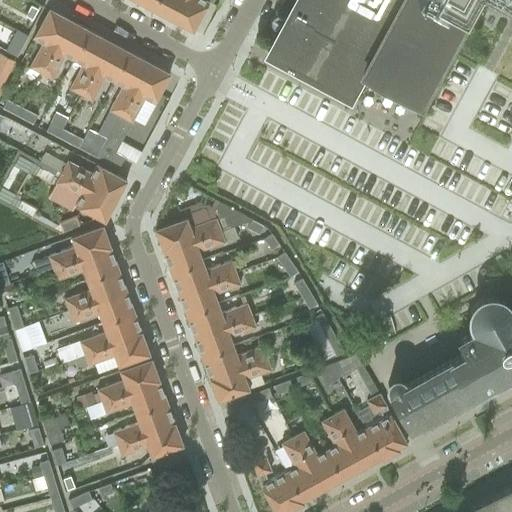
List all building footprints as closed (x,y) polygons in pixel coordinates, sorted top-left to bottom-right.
[(25,0),(16,17),(30,25),(31,24),(31,23),(40,7),(26,0),(25,0)] [(134,0),(151,9),(156,0),(134,0)] [(156,0),(151,9),(171,20),(182,0),(156,0)] [(182,0),(171,20),(192,31),(208,1),(211,3),(212,0),(182,0)] [(511,0),(294,0),(267,52),(348,96),(362,70),(418,100),(419,98),(410,93),(452,16),(461,21),(469,6),(484,15),(482,20),(511,36),(511,0)] [(41,43),(28,67),(40,73),(69,19),(48,8),(39,26),(32,38),(41,43)] [(69,19),(40,73),(51,79),(64,55),(73,60),(89,30),(69,19)] [(81,64),(68,88),(80,95),(109,41),(89,30),(73,60),(81,64)] [(15,31),(8,44),(19,50),(26,36),(15,31)] [(109,41),(80,95),(91,101),(104,76),(113,81),(129,52),(109,41)] [(121,86),(108,110),(119,116),(120,116),(149,62),(129,52),(113,81),(121,86)] [(0,53),(0,73),(4,76),(13,60),(0,53)] [(149,62),(120,116),(131,122),(132,120),(144,98),(153,103),(169,73),(149,62)] [(144,98),(132,120),(143,126),(155,104),(153,103),(144,98)] [(6,100),(2,108),(17,116),(17,115),(20,110),(20,109),(21,109),(21,108),(21,107),(6,100)] [(17,115),(17,116),(32,124),(36,116),(21,108),(21,109),(20,109),(20,110),(17,115)] [(119,116),(108,110),(95,134),(106,140),(119,116)] [(54,114),(50,123),(61,129),(66,120),(54,114)] [(106,140),(97,158),(118,169),(125,157),(115,152),(120,143),(122,139),(131,122),(120,116),(119,116),(106,140)] [(50,123),(45,131),(57,137),(59,133),(61,129),(50,123)] [(59,133),(57,137),(77,148),(82,140),(61,129),(59,133)] [(87,131),(82,140),(100,149),(105,140),(87,131)] [(82,140),(77,148),(89,154),(93,156),(96,158),(100,149),(82,140)] [(115,152),(125,157),(135,163),(140,154),(120,143),(115,152)] [(12,159),(0,182),(0,203),(29,219),(34,209),(16,200),(18,196),(15,194),(26,173),(31,175),(32,172),(49,181),(50,179),(51,177),(55,169),(17,149),(12,159)] [(67,160),(61,172),(115,200),(126,180),(107,170),(85,159),(80,167),(67,160)] [(61,172),(54,183),(78,196),(74,205),(86,211),(104,221),(115,200),(61,172)] [(219,203),(213,212),(215,218),(219,230),(220,231),(250,220),(248,219),(219,203)] [(155,229),(154,229),(162,251),(219,230),(215,218),(189,227),(186,217),(155,229)] [(74,218),(59,223),(62,232),(78,227),(74,218)] [(251,220),(247,228),(258,234),(262,226),(251,220)] [(73,246),(47,256),(52,268),(109,247),(101,225),(83,232),(69,237),(73,246)] [(219,230),(162,251),(170,272),(201,261),(202,260),(199,252),(224,243),(220,231),(219,230)] [(267,237),(263,239),(270,249),(276,245),(277,244),(274,239),(271,235),(270,234),(267,237)] [(109,247),(52,268),(56,280),(82,271),(85,280),(117,268),(109,247)] [(283,253),(276,257),(290,276),(296,272),(296,271),(283,253)] [(47,256),(31,262),(36,274),(52,268),(47,256)] [(201,261),(170,272),(177,294),(234,273),(235,272),(231,261),(205,270),(202,260),(201,261)] [(2,262),(0,262),(0,286),(9,283),(2,262)] [(89,289),(63,299),(67,311),(125,290),(117,268),(85,280),(89,289)] [(234,273),(177,294),(185,315),(217,303),(214,295),(240,285),(235,272),(234,273)] [(300,279),(293,283),(301,297),(309,292),(300,279)] [(0,286),(0,287),(3,295),(15,291),(12,282),(9,283),(0,286)] [(125,290),(67,311),(72,323),(97,314),(101,323),(133,311),(125,290)] [(309,292),(301,297),(308,308),(316,303),(309,292)] [(387,384),(387,385),(387,386),(387,387),(388,387),(388,388),(400,411),(410,428),(493,381),(511,370),(511,309),(511,310),(510,311),(508,307),(507,307),(507,306),(506,305),(505,304),(505,303),(504,302),(503,301),(502,301),(501,300),(500,299),(499,299),(498,298),(497,298),(495,297),(494,297),(493,297),(492,296),(491,296),(490,296),(489,296),(488,296),(486,297),(485,297),(484,297),(483,297),(482,298),(481,298),(480,299),(479,299),(478,300),(477,301),(476,301),(475,302),(474,303),(473,304),(473,305),(472,305),(472,306),(471,306),(471,307),(471,308),(470,308),(470,309),(470,310),(469,310),(469,311),(469,312),(468,313),(468,314),(468,315),(468,316),(468,317),(468,318),(468,319),(468,320),(468,321),(468,322),(469,323),(474,332),(459,341),(464,352),(459,355),(448,361),(404,385),(402,382),(402,381),(402,380),(401,380),(401,379),(400,379),(399,378),(398,378),(397,377),(396,377),(395,377),(394,377),(393,377),(393,378),(392,378),(391,378),(390,379),(389,380),(389,381),(388,381),(388,382),(388,383),(387,384)] [(217,303),(185,315),(193,336),(250,316),(251,315),(246,303),(221,313),(217,303)] [(16,306),(7,309),(14,330),(22,327),(16,306)] [(79,341),(56,350),(60,362),(83,353),(141,332),(133,311),(101,323),(104,332),(79,341)] [(321,313),(314,317),(324,337),(332,333),(321,313)] [(250,316),(193,336),(201,358),(232,346),(233,346),(230,338),(256,328),(251,315),(250,316)] [(22,327),(14,330),(19,345),(30,341),(25,326),(22,327)] [(0,331),(0,339),(9,337),(7,330),(0,331)] [(141,332),(83,353),(86,361),(87,366),(99,361),(113,356),(115,361),(116,366),(128,361),(130,361),(149,354),(141,332)] [(332,333),(324,337),(333,354),(334,356),(342,352),(332,333)] [(10,339),(1,341),(1,342),(1,343),(7,361),(7,363),(16,361),(10,339)] [(232,346),(201,358),(202,362),(209,379),(256,362),(265,358),(266,358),(262,346),(236,355),(233,346),(232,346)] [(32,355),(23,358),(28,373),(37,371),(36,367),(35,364),(32,355)] [(350,356),(333,362),(340,375),(356,366),(350,356)] [(90,392),(74,398),(78,409),(84,407),(158,380),(151,361),(150,358),(142,361),(131,365),(118,370),(122,380),(96,389),(98,392),(91,395),(90,392)] [(256,362),(209,379),(217,401),(235,394),(249,389),(245,380),(271,370),(268,362),(266,358),(265,358),(256,362)] [(340,375),(333,362),(314,368),(323,384),(340,375)] [(19,369),(10,371),(14,383),(22,380),(19,369)] [(307,373),(295,378),(299,386),(310,382),(307,373)] [(22,380),(14,383),(20,404),(29,401),(22,380)] [(158,380),(84,407),(89,420),(105,414),(131,405),(134,413),(166,402),(158,380)] [(288,380),(273,386),(277,394),(291,389),(288,380)] [(252,394),(248,395),(251,404),(270,397),(266,388),(252,394)] [(385,416),(368,426),(385,458),(399,451),(397,448),(406,443),(378,393),(366,400),(373,414),(381,409),(385,416)] [(231,402),(230,402),(233,410),(251,404),(248,395),(231,402)] [(137,423),(112,432),(116,444),(174,423),(166,402),(134,413),(137,423)] [(13,424),(2,427),(3,433),(36,424),(36,423),(31,408),(11,414),(13,424)] [(344,408),(333,414),(363,467),(380,458),(382,460),(385,458),(368,426),(357,432),(344,408)] [(333,445),(325,449),(341,479),(363,467),(333,414),(320,421),(333,445)] [(55,418),(42,422),(43,423),(47,437),(60,433),(55,418)] [(174,423),(116,444),(121,456),(146,447),(149,457),(163,452),(182,445),(174,423)] [(37,428),(28,431),(34,447),(42,445),(37,428)] [(304,430),(290,438),(319,491),(341,479),(325,449),(317,454),(304,430)] [(293,466),(282,473),(299,505),(304,502),(303,500),(319,491),(290,438),(281,443),(293,466)] [(60,448),(51,451),(56,466),(65,463),(60,448)] [(264,454),(251,459),(257,477),(258,477),(263,489),(262,490),(274,511),(280,511),(285,510),(285,511),(286,511),(299,505),(282,473),(273,478),(264,454)] [(47,460),(38,463),(42,475),(51,473),(47,460)] [(38,465),(30,468),(33,478),(39,476),(41,475),(38,465)] [(51,473),(42,475),(49,496),(58,493),(51,473)] [(69,476),(62,479),(66,490),(74,487),(69,476)] [(109,484),(97,489),(98,491),(100,497),(112,492),(109,484)] [(511,511),(511,484),(468,507),(469,510),(466,511),(511,511)] [(87,491),(68,500),(72,508),(91,499),(87,491)] [(58,493),(49,496),(50,502),(53,511),(63,511),(61,504),(60,502),(60,501),(59,499),(58,493)]
